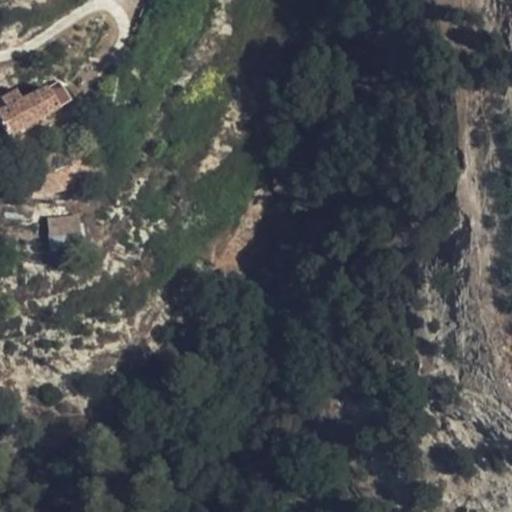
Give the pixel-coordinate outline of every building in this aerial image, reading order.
[(80,97),(97,71),(84,63),(68,87),(80,97)] [(44,92),(52,103),(62,97),(56,86),(44,92)] [(56,112),(52,103),(44,92),(21,105),(4,114),(0,116),(0,127),(8,142),(56,112)] [(0,106),(4,114),(21,105),(15,95),(0,103),(0,106)] [(80,240),(79,214),(51,216),(52,242),(80,240)]
